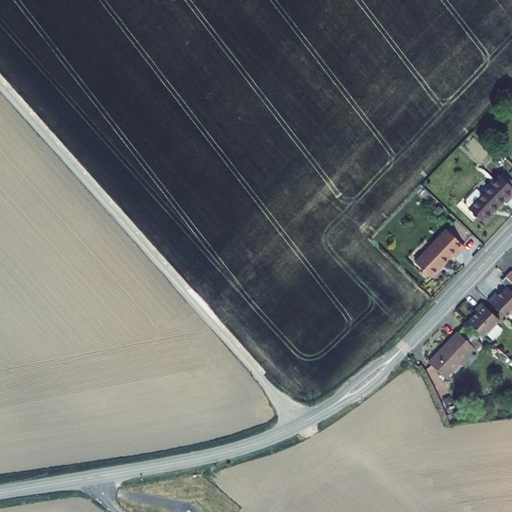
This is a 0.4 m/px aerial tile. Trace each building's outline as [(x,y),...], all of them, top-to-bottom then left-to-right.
[(467,208),(483,223),(491,215),(488,212),(501,199),(504,202),(511,193),(511,187),(499,175),(481,194),(475,188),(462,202),(468,208),(467,208)] [(414,262),(428,276),(450,254),(452,256),(462,245),(445,229),(414,262)] [(501,280),(506,285),(507,284),(510,287),(511,284),(511,280),(506,275),(501,280)] [(494,292),(489,298),(507,316),(511,310),(511,284),(510,287),(507,284),(497,295),(494,292)] [(470,312),(465,317),(484,335),(500,319),(484,303),(472,315),(470,312)] [(465,325),(460,332),(473,345),(479,339),(465,325)] [(473,345),(460,332),(459,331),(430,362),(446,377),(453,369),(457,372),(468,361),(464,357),(475,346),(473,345)]
